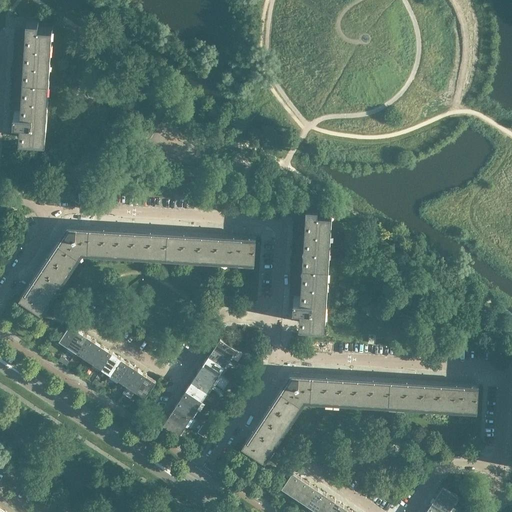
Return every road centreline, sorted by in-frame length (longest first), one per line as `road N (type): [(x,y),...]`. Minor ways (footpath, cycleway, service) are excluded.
road 1 (residential): [(275,322),(278,225),(53,211)]
road 2 (residential): [(498,464),(504,377),(495,371),(279,356)]
road 3 (tertiary): [(196,488),(0,359)]
road 4 (residential): [(196,488),(279,356)]
road 5 (residential): [(175,380),(218,321),(275,322)]
